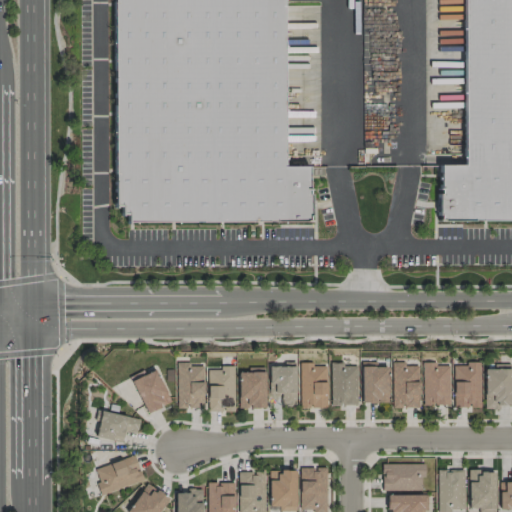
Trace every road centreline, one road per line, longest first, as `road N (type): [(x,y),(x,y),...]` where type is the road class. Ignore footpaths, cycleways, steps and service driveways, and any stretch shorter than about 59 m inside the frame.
road 1 (tertiary): [(0,329),(511,326)]
road 2 (tertiary): [(511,299),(0,302)]
road 3 (residential): [(179,450),(248,437),(511,439)]
road 4 (primary): [(36,329),(30,0)]
road 5 (primary): [(32,484),(36,329)]
